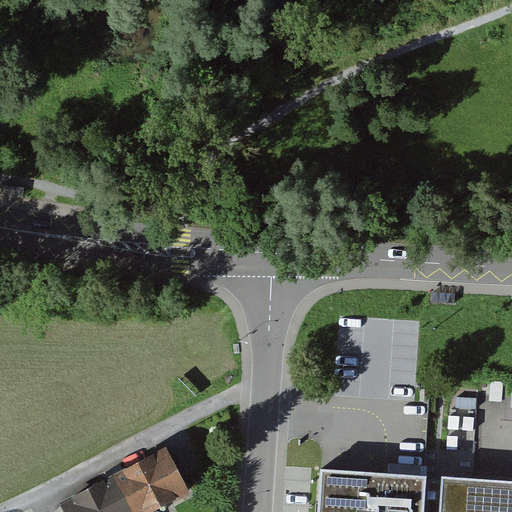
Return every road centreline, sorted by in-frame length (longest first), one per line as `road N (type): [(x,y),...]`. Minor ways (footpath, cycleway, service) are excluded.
road 1 (tertiary): [(272,254),(180,253),(0,227)]
road 2 (residential): [(272,254),(259,511)]
road 3 (tertiary): [(511,268),(272,254)]
